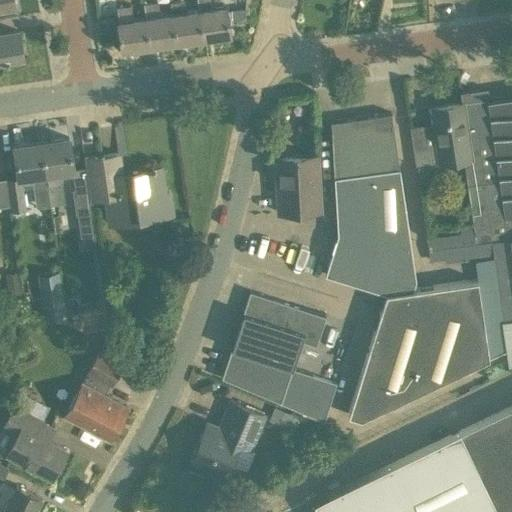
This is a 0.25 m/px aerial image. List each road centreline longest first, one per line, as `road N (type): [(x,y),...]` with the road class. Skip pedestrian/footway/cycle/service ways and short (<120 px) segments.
road 1 (tertiary): [(101,511),(178,369),(218,252),(265,66)]
road 2 (residential): [(265,66),(511,30)]
road 3 (residential): [(88,95),(265,66)]
